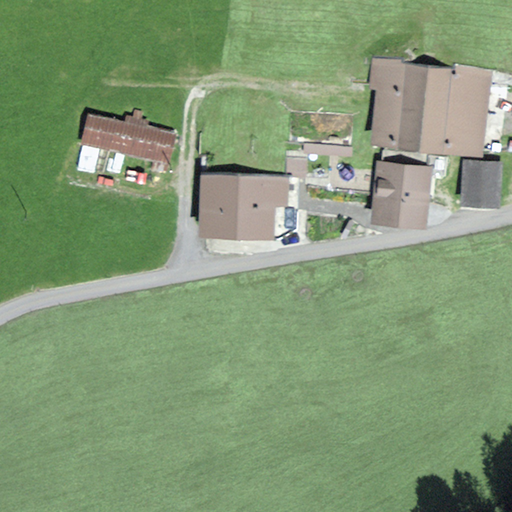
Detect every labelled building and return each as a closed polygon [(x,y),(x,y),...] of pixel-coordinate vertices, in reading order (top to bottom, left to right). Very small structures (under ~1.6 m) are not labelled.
[(505,78),(384,67),(376,147),(498,158),(505,78)] [(175,136),(94,118),(87,151),(168,169),(175,136)] [(286,174),(207,172),(205,227),(269,230),(270,199),(285,199),(286,177),(293,177),(293,175),(307,175),(307,158),(286,158),(286,174)] [(509,168),(469,166),(468,201),(508,202),(509,168)] [(427,172),(383,168),(378,219),(422,223),(427,172)]
